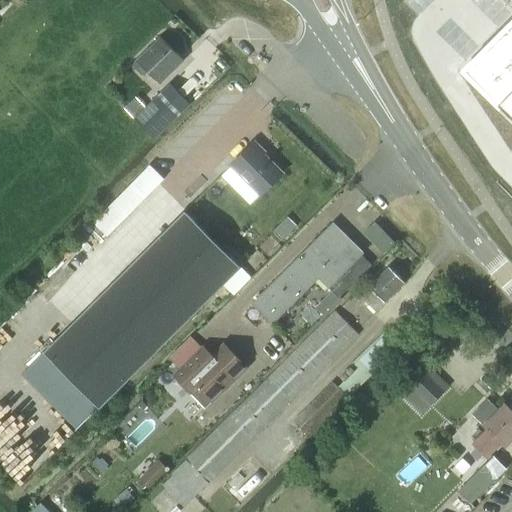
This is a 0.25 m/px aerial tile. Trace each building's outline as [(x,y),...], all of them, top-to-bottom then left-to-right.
[(133,65),(132,66),(142,76),(143,74),(147,70),(160,83),(183,59),(160,37),(133,65)] [(149,103),(134,118),(155,139),(190,104),(169,83),(149,103)] [(511,95),(501,106),(511,117),(511,95)] [(254,141),(230,165),(260,195),(283,173),(263,153),(265,152),(254,141)] [(183,211),(43,353),(100,409),(242,265),(183,211)] [(272,325),(319,278),(354,242),(332,221),(251,303),(272,325)] [(374,222),(363,233),(383,253),(394,242),(374,222)] [(319,278),(338,298),(371,265),(361,255),(364,252),(354,242),(319,278)] [(375,311),(404,282),(389,266),(360,296),(375,311)] [(358,335),(355,332),(335,311),(172,473),(173,475),(163,485),(184,506),(208,482),(209,483),(358,335)] [(397,323),(386,333),(398,347),(410,336),(397,323)] [(199,387),(213,402),(248,369),(225,346),(213,357),(204,347),(174,375),(192,394),(199,387)] [(425,370),(410,386),(431,407),(446,391),(425,370)] [(487,399),(473,414),(484,425),(487,428),(473,443),(487,456),(501,442),(505,446),(511,438),(511,410),(504,403),(498,410),(487,399)] [(471,504),(506,470),(507,469),(494,456),(458,491),(471,504)] [(149,489),(169,470),(159,460),(140,479),(149,489)] [(510,474),(508,472),(506,470),(471,504),(475,508),(510,474)]
